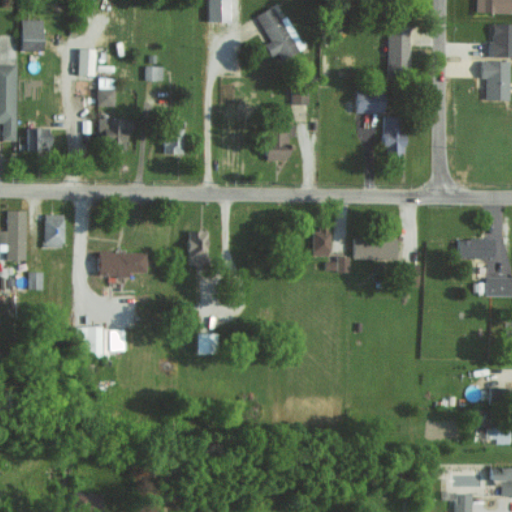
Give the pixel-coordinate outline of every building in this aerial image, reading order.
[(206,0),(206,20),(228,21),(229,0),(206,0)] [(511,11),(511,0),(473,0),(474,11),(511,11)] [(254,14),(268,40),(263,43),(269,55),(277,51),(281,59),(303,47),(285,14),(278,18),(271,5),(254,14)] [(41,18),(19,19),(19,50),(41,49),(41,18)] [(511,22),(490,22),(489,55),(511,55),(511,22)] [(386,65),(407,64),(407,24),(385,25),(386,65)] [(508,98),(507,59),(479,60),(479,76),(483,76),(484,99),(508,98)] [(15,62),(0,62),(0,121),(0,139),(14,139),(15,62)] [(160,79),(161,65),(143,64),(142,79),(160,79)] [(113,88),(88,87),(88,96),(95,96),(95,104),(112,104),(113,88)] [(354,88),(354,110),(382,111),(383,89),(354,88)] [(304,102),(303,90),(289,91),(289,103),(304,102)] [(382,152),(402,153),(402,115),(382,114),(382,152)] [(125,130),(131,131),(131,118),(96,117),(96,134),(105,135),(105,148),(125,149),(125,130)] [(287,159),(286,135),(292,135),(292,123),(276,124),(276,128),(264,128),(265,159),(287,159)] [(25,149),(49,148),(49,126),(25,127),(25,149)] [(162,152),(182,153),(182,127),(162,126),(162,152)] [(24,209),(5,208),(4,229),(0,229),(0,242),(4,243),(3,257),(23,258),(24,209)] [(62,244),(62,213),(42,213),(42,245),(62,244)] [(310,254),(328,255),(328,228),(311,227),(310,254)] [(187,263),(206,263),(205,229),(186,230),(187,263)] [(351,258),(394,258),(395,237),(352,236),(351,258)] [(456,255),(491,256),(491,237),(456,237),(456,255)] [(144,272),(145,251),(97,250),(96,274),(129,275),(129,271),(144,272)] [(346,271),(347,255),(334,255),(334,271),(346,271)] [(40,288),(41,271),(26,270),(25,287),(40,288)] [(483,294),(511,294),(511,276),(483,276),(483,294)] [(75,325),(75,354),(100,355),(100,326),(75,325)] [(114,336),(107,336),(107,328),(101,328),(101,352),(114,352),(114,336)] [(194,351),(215,352),(216,332),(195,332),(194,351)] [(508,443),(508,427),(484,426),(484,437),(494,437),(494,442),(508,443)] [(511,465),(488,466),(488,482),(501,482),(501,494),(511,493),(511,465)] [(102,492),(71,491),(70,509),(101,510),(102,492)] [(451,511),(469,511),(470,492),(452,492),(451,511)]
